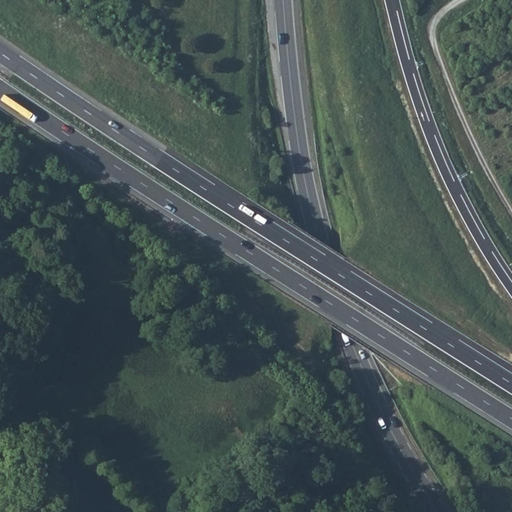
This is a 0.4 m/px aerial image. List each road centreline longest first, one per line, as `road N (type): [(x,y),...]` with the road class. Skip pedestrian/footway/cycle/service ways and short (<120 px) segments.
road 1 (trunk): [(511,384),(0,52)]
road 2 (trunk): [(0,89),(511,419)]
road 3 (secondary): [(282,0),(297,150),(334,290),(367,387),(436,511)]
road 4 (trunk): [(511,289),(441,164),(389,0)]
road 5 (track): [(459,0),(438,13),(429,33),(482,163),(511,214)]
